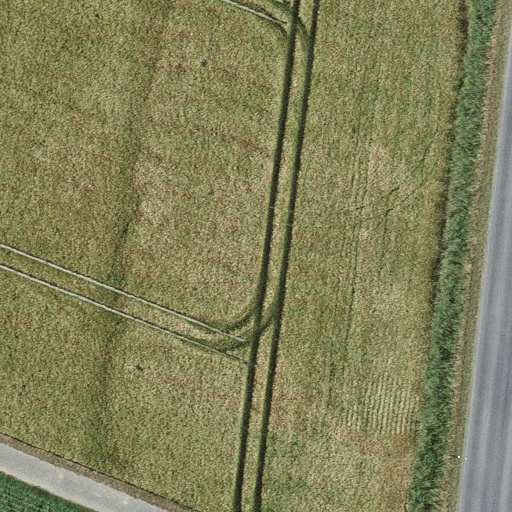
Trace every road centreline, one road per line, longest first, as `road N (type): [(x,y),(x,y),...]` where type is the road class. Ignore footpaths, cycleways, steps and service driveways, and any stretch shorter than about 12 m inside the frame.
road 1 (tertiary): [(487,511),(511,267)]
road 2 (track): [(0,465),(117,511)]
